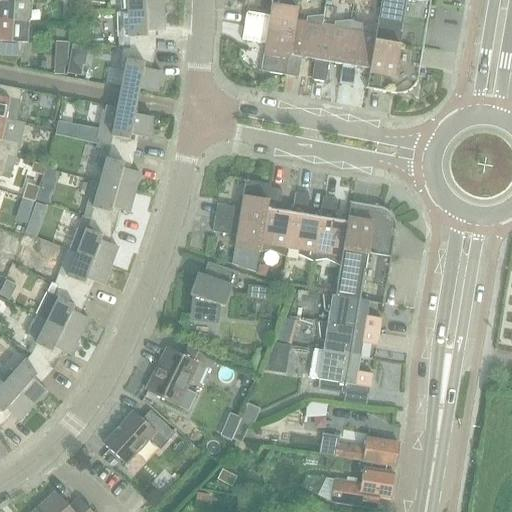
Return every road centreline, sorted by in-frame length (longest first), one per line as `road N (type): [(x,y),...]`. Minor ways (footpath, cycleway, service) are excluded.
road 1 (residential): [(0,477),(64,422),(117,351),(154,270),(196,111)]
road 2 (secondary): [(425,511),(474,215)]
road 3 (residential): [(432,153),(196,111)]
